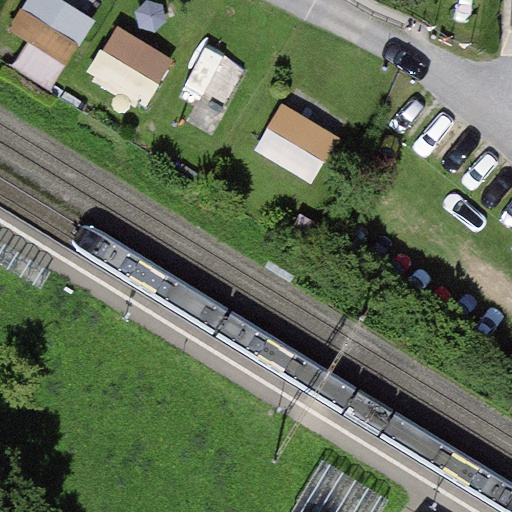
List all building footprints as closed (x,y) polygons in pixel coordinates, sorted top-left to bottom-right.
[(82,0),(29,0),(7,36),(64,70),(100,11),(82,0)] [(157,100),(179,45),(116,20),(94,75),(157,100)] [(188,85),(229,107),(255,58),(214,36),(188,85)] [(286,97),(262,147),(319,175),(343,125),(286,97)] [(55,272),(0,238),(0,266),(42,293),(55,272)]
